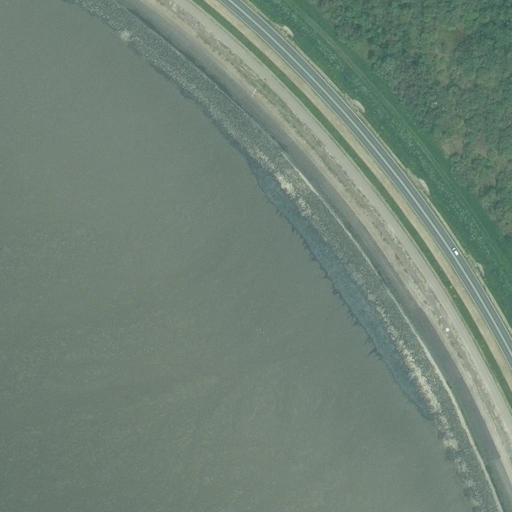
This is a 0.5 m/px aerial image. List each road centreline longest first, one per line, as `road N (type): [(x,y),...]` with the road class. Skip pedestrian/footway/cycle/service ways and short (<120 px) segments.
road 1 (unclassified): [(511,425),(383,209),(273,84),(177,0)]
road 2 (trunk): [(511,356),(405,188),(299,64),(228,0)]
